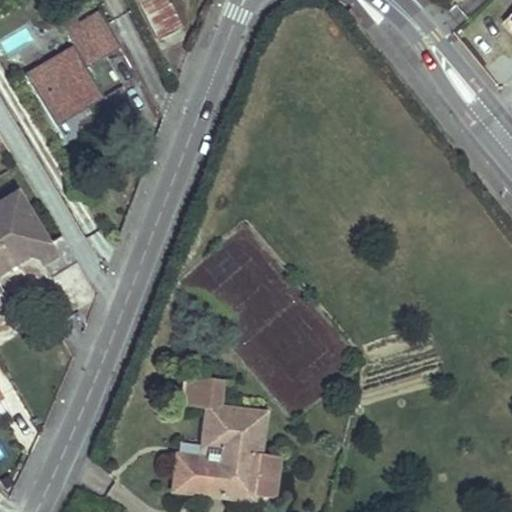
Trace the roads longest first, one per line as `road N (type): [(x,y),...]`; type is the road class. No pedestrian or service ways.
road 1 (residential): [(35,511),(237,13)]
road 2 (tertiary): [(511,145),(391,0)]
